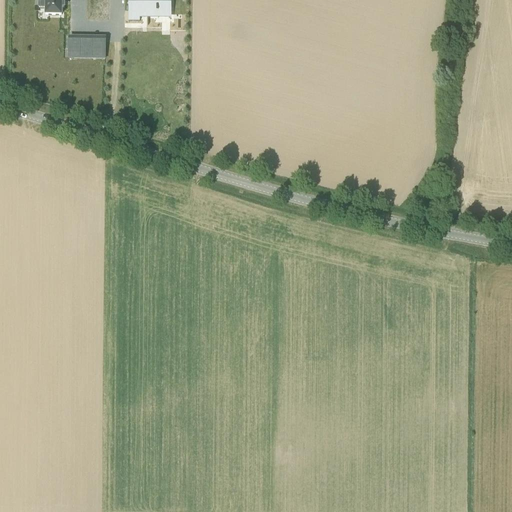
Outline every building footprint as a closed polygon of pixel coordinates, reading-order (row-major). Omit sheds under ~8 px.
[(43,0),(43,8),(46,8),(45,9),(45,16),(61,16),(61,8),(64,8),(63,0),(43,0)] [(169,1),(129,0),(129,13),(139,14),(139,17),(158,18),(158,14),(169,14),(169,1)] [(158,56),(175,57),(176,36),(158,36),(158,56)] [(80,59),(80,50),(68,50),(68,59),(80,59)] [(93,59),(93,50),(80,50),(80,59),(93,59)] [(105,51),(93,50),(93,59),(105,59),(105,51)]
